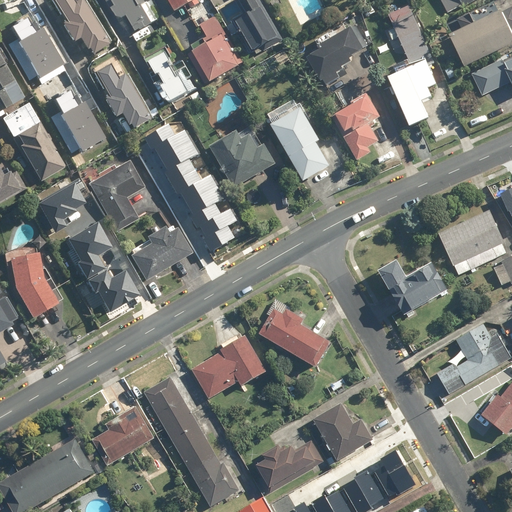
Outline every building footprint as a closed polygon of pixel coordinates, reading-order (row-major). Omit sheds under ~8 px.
[(60,0),(73,20),(68,23),(78,41),(83,38),(94,55),(114,43),(88,0),(60,0)] [(114,0),(124,19),(132,15),(140,32),(158,23),(148,3),(152,2),(150,0),(114,0)] [(172,0),(178,10),(198,0),(172,0)] [(264,0),(240,0),(247,12),(234,18),(252,52),(283,36),(264,0)] [(442,0),(450,14),(477,0),(442,0)] [(402,37),(412,60),(433,51),(415,6),(394,15),(398,27),(389,30),(393,40),(402,37)] [(480,22),(474,12),(460,19),(465,29),(455,34),(471,67),(511,46),(511,16),(508,8),(480,22)] [(211,44),(190,55),(206,86),(244,67),(218,16),(201,24),(211,44)] [(348,76),(345,70),(361,61),(358,56),(372,48),(358,24),(325,43),(327,47),(312,55),(329,86),(348,76)] [(43,73),(45,76),(69,63),(49,26),(11,46),(29,80),(43,73)] [(0,113),(28,98),(0,47),(0,113)] [(164,67),(154,74),(172,103),(197,87),(174,50),(159,59),(164,67)] [(511,83),(511,60),(507,63),(505,58),(475,72),(486,96),(511,83)] [(121,72),(115,62),(101,70),(115,95),(111,98),(121,115),(126,112),(137,130),(157,117),(127,68),(121,72)] [(435,98),(432,91),(441,87),(431,64),(392,80),(412,128),(432,119),(425,102),(435,98)] [(83,103),(75,89),(58,99),(64,110),(52,116),(73,153),(84,147),(86,151),(111,137),(89,100),(83,103)] [(373,146),(383,140),(374,122),(385,116),(374,95),(337,115),(361,160),(376,152),(373,146)] [(69,166),(32,100),(5,116),(42,181),(69,166)] [(327,138),(309,106),(278,123),(309,180),(337,165),(323,140),(327,138)] [(205,238),(213,252),(238,238),(230,225),(238,220),(232,211),(225,215),(216,201),(224,196),(213,176),(204,181),(192,159),(203,152),(188,126),(179,131),(173,120),(142,137),(151,153),(156,149),(168,169),(163,172),(178,197),(183,194),(195,215),(192,217),(199,228),(203,226),(208,236),(205,238)] [(257,134),(251,123),(239,130),(236,125),(223,133),(226,138),(215,144),(241,187),(284,161),(271,140),(267,143),(261,132),(257,134)] [(0,204),(26,190),(13,168),(7,172),(0,159),(0,204)] [(148,187),(133,160),(91,183),(118,232),(141,219),(129,197),(148,187)] [(85,204),(74,184),(41,203),(58,234),(71,227),(65,216),(85,204)] [(509,211),(511,217),(511,188),(499,194),(507,212),(509,211)] [(487,212),(436,237),(456,279),(507,254),(487,212)] [(104,312),(142,291),(128,266),(110,276),(98,256),(112,248),(99,225),(65,244),(104,312)] [(168,226),(150,236),(152,239),(133,250),(150,279),(196,252),(181,226),(171,231),(168,226)] [(48,278),(42,252),(14,258),(21,289),(36,316),(61,301),(48,278)] [(510,287),(511,285),(511,256),(499,263),(501,266),(492,270),(500,288),(508,284),(510,287)] [(405,279),(396,262),(374,275),(386,297),(379,301),(388,317),(400,310),(404,317),(445,294),(429,265),(405,279)] [(0,364),(7,360),(0,348),(0,333),(16,324),(14,321),(21,317),(8,295),(2,299),(0,294),(0,293),(5,290),(0,282),(0,364)] [(312,319),(293,308),(290,314),(280,308),(266,332),(322,366),(336,342),(308,325),(312,319)] [(464,359),(436,375),(448,396),(510,361),(495,336),(489,340),(481,326),(454,342),(464,359)] [(196,368),(213,399),(245,381),(248,386),(273,372),(252,334),(227,348),(229,350),(196,368)] [(225,464),(174,377),(147,392),(215,507),(244,489),(228,462),(225,464)] [(351,388),(345,378),(332,385),(337,395),(351,388)] [(511,429),(511,382),(498,401),(495,398),(479,419),(505,439),(511,429)] [(336,449),(343,460),(379,438),(367,418),(359,423),(345,401),(317,418),(329,437),(324,440),(332,452),(336,449)] [(160,437),(142,406),(112,423),(115,429),(97,439),(112,465),(160,437)] [(80,438),(1,484),(17,511),(30,511),(99,472),(80,438)] [(323,451),(316,440),(300,449),(298,445),(288,451),(285,446),(255,462),(272,492),(280,488),(278,485),(322,460),(319,454),(323,451)] [(374,464),(396,501),(420,488),(398,450),(374,464)] [(343,481),(360,511),(376,511),(389,505),(367,467),(343,481)] [(314,499),(321,511),(353,511),(338,485),(314,499)] [(275,511),(269,499),(244,511),(275,511)] [(289,511),(313,511),(307,502),(289,511)]
